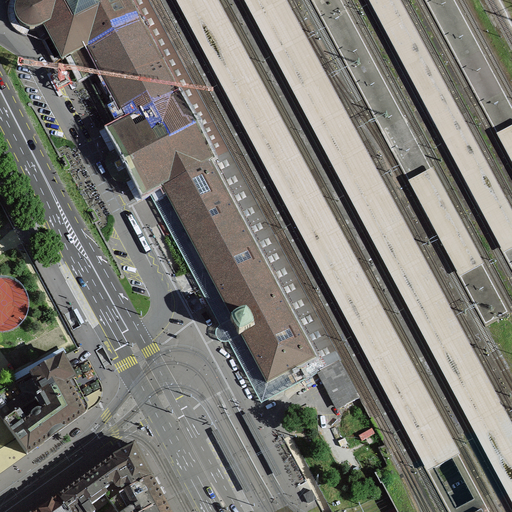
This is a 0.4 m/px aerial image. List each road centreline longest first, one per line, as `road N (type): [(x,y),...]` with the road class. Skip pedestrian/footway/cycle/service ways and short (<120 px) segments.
road 1 (motorway): [(275,511),(0,18)]
road 2 (motorway): [(0,91),(237,511)]
road 3 (primary): [(0,107),(150,375)]
road 4 (residential): [(150,375),(89,442),(0,503)]
road 5 (primary): [(229,511),(150,375)]
